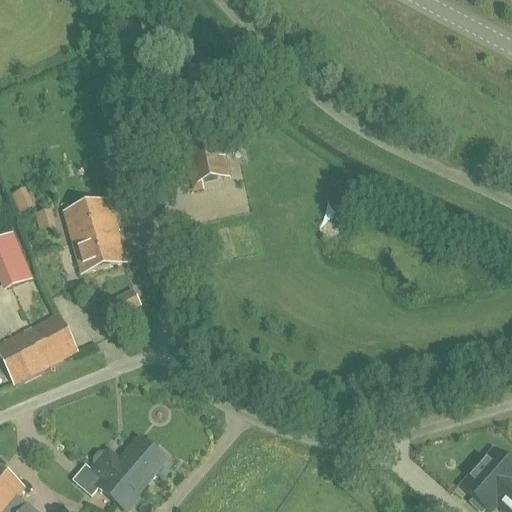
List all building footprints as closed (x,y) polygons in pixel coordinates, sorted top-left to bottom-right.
[(144,151),(140,130),(104,139),(109,159),(144,151)] [(193,186),(212,182),(227,178),(215,133),(181,142),(193,186)] [(73,246),(118,234),(115,225),(117,225),(110,202),(64,215),(73,246)] [(126,264),(118,234),(73,246),(81,277),(126,264)] [(12,236),(0,241),(0,284),(4,294),(32,282),(12,236)] [(109,305),(117,321),(141,308),(133,292),(109,305)] [(78,354),(59,317),(0,347),(0,359),(14,387),(78,354)] [(20,422),(39,414),(35,406),(16,413),(20,422)] [(147,442),(144,445),(140,441),(120,465),(109,454),(106,457),(103,455),(98,455),(93,461),(93,466),(96,469),(92,474),(104,484),(90,499),(91,500),(99,491),(123,511),(124,511),(166,464),(156,455),(158,451),(158,447),(152,441),(147,442)] [(511,511),(511,468),(494,453),(461,490),(474,501),(470,505),(477,511),(485,511),(486,511),(491,511),(497,506),(504,511),(511,511)] [(0,511),(5,511),(24,490),(0,469),(0,511)] [(25,511),(46,511),(32,503),(25,511)]
